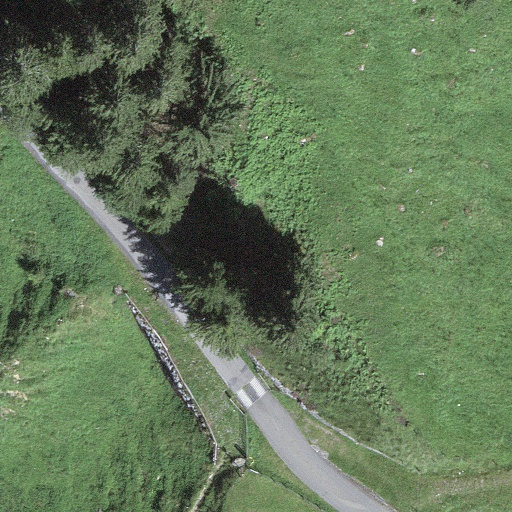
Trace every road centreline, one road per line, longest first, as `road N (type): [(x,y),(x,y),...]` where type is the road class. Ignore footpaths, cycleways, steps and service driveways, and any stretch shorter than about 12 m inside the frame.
road 1 (unclassified): [(377,511),(311,462),(94,168),(0,67)]
road 2 (track): [(311,462),(366,461),(451,489),(511,481)]
